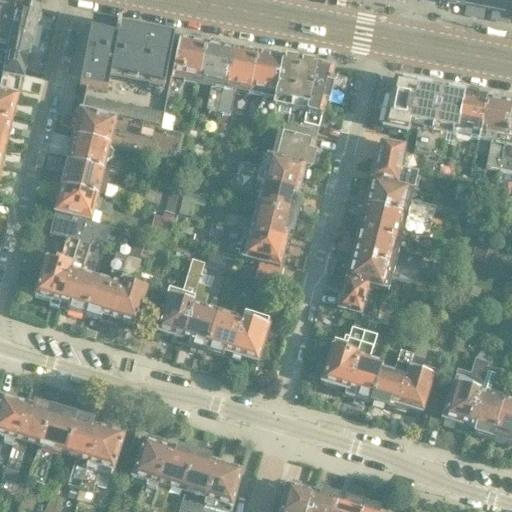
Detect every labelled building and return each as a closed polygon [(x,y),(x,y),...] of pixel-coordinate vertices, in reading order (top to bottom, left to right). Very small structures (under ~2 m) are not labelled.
[(511,0),(437,0),(437,3),(462,8),(462,7),(511,17),(511,0)] [(2,7),(0,6),(0,52),(5,54),(15,9),(12,9),(10,6),(5,5),(2,7)] [(24,11),(15,9),(5,54),(3,67),(25,72),(35,27),(38,26),(40,20),(38,17),(39,13),(35,13),(33,9),(27,8),(24,11)] [(79,111),(79,112),(117,121),(161,131),(164,117),(166,104),(177,46),(176,46),(176,47),(172,46),(173,40),(119,30),(119,29),(116,29),(108,28),(107,32),(101,30),(101,27),(91,25),(78,90),(85,92),(84,100),(81,111),(79,111)] [(204,47),(180,42),(178,42),(177,46),(166,104),(178,107),(183,84),(197,86),(204,47)] [(207,47),(204,47),(197,86),(211,89),(206,111),(218,114),(230,52),(220,50),(217,46),(210,45),(207,47)] [(241,54),(230,52),(218,114),(230,116),(235,94),(248,96),(256,57),(253,56),(251,53),(244,51),(241,54)] [(281,61),(256,57),(248,96),(262,99),(258,122),(270,124),(273,107),(281,61)] [(298,65),(281,61),(273,107),(289,110),(298,65)] [(314,68),(298,65),(289,110),(306,114),(314,68)] [(20,93),(25,72),(3,67),(0,79),(0,92),(17,96),(17,92),(20,93)] [(327,105),(331,89),(329,88),(329,87),(342,90),(345,78),(332,75),(333,71),(314,68),(306,114),(302,133),(316,137),(325,104),(327,105)] [(388,100),(392,83),(378,80),(375,97),(388,100)] [(384,127),(384,128),(406,134),(407,129),(414,86),(410,86),(408,83),(399,82),(392,87),(390,95),(391,97),(387,115),(385,116),(383,125),(384,127)] [(438,91),(414,86),(407,129),(418,131),(414,155),(427,158),(438,91)] [(449,93),(438,91),(427,158),(440,160),(445,131),(455,133),(462,96),(461,96),(459,92),(453,91),(449,93)] [(14,110),(17,98),(16,98),(17,96),(0,92),(0,119),(11,122),(12,120),(15,119),(16,113),(14,110)] [(468,94),(465,96),(462,96),(455,133),(455,138),(478,142),(479,138),(485,100),(477,99),(475,96),(468,94)] [(499,172),(511,107),(511,105),(500,103),(498,99),(492,98),(488,101),(485,100),(479,138),(492,140),(486,169),(499,172)] [(511,105),(511,107),(499,172),(511,174),(511,105)] [(79,112),(76,122),(73,138),(110,147),(117,121),(79,112)] [(164,117),(161,131),(171,134),(174,119),(164,117)] [(11,122),(0,119),(0,146),(5,147),(7,138),(10,136),(12,130),(10,127),(11,122)] [(316,137),(302,133),(285,129),(276,162),(304,169),(310,171),(314,155),(312,154),(316,137)] [(196,133),(188,132),(186,141),(194,142),(196,133)] [(69,153),(67,162),(104,172),(106,161),(112,160),(113,154),(109,150),(110,147),(73,138),(72,142),(69,144),(67,150),(69,153)] [(202,148),(193,145),(189,157),(187,166),(197,169),(202,148)] [(380,145),(371,182),(413,193),(418,175),(400,170),(403,151),(380,145)] [(298,194),(304,169),(276,162),(268,160),(264,172),(238,165),(235,178),(298,194)] [(104,172),(67,162),(60,188),(98,197),(98,196),(103,194),(105,186),(101,182),(104,172)] [(302,179),(310,181),(312,173),(304,171),(302,179)] [(295,219),(299,205),(299,203),(295,202),(298,194),(235,178),(230,177),(227,188),(233,189),(234,190),(265,198),(262,211),(295,219)] [(413,193),(371,182),(364,207),(430,223),(433,210),(410,204),(413,193)] [(99,211),(101,204),(97,200),(98,197),(60,188),(59,193),(55,195),(54,199),(57,203),(54,215),(73,220),(85,223),(91,224),(91,223),(94,213),(99,211)] [(470,189),(466,205),(477,207),(481,191),(470,189)] [(175,217),(180,195),(166,191),(160,213),(167,215),(175,217)] [(511,201),(496,199),(494,211),(511,214),(511,201)] [(430,223),(364,207),(358,232),(401,242),(404,230),(427,236),(430,223)] [(179,208),(177,215),(190,218),(191,210),(179,208)] [(291,237),(295,219),(262,211),(259,223),(227,215),(223,229),(285,244),(287,236),(291,237)] [(156,217),(151,237),(169,241),(175,218),(163,215),(162,219),(156,217)] [(83,274),(96,233),(98,225),(91,223),(91,224),(85,223),(78,245),(59,306),(67,308),(66,312),(83,317),(95,278),(83,274)] [(279,270),(285,244),(223,229),(220,241),(245,247),(241,260),(261,266),(279,270)] [(408,244),(401,242),(358,232),(352,258),(418,274),(421,261),(405,256),(408,244)] [(59,306),(78,245),(71,243),(72,240),(67,238),(58,266),(45,262),(47,258),(46,257),(34,298),(59,306)] [(478,242),(474,259),(486,262),(490,245),(478,242)] [(109,321),(128,260),(131,249),(120,246),(108,282),(95,278),(83,317),(100,323),(101,319),(109,321)] [(414,287),(418,274),(352,258),(345,283),(367,288),(388,293),(391,281),(414,287)] [(144,292),(132,288),(140,263),(128,260),(109,321),(134,329),(147,288),(146,288),(144,292)] [(180,343),(197,286),(203,267),(192,263),(181,298),(167,294),(155,335),(180,343)] [(466,286),(470,269),(457,266),(453,283),(466,286)] [(278,288),(281,275),(260,270),(257,282),(270,286),(278,288)] [(274,310),(264,307),(270,286),(257,282),(254,282),(248,302),(230,358),(257,366),(265,340),(279,344),(285,325),(271,321),(274,310)] [(367,288),(345,283),(342,297),(339,299),(337,305),(339,308),(338,312),(359,318),(367,288)] [(203,310),(205,305),(210,290),(197,286),(180,343),(188,345),(187,349),(205,355),(217,314),(203,310)] [(460,307),(465,290),(452,287),(448,304),(460,307)] [(230,358),(248,302),(237,299),(232,313),(230,319),(217,314),(205,355),(222,360),(223,356),(230,358)] [(439,313),(441,306),(429,303),(427,310),(439,313)] [(347,394),(365,335),(368,326),(368,324),(358,322),(354,333),(351,332),(346,349),(332,345),(320,386),(345,394),(347,394)] [(381,368),(369,364),(380,329),(368,326),(365,335),(347,394),(345,394),(344,399),(353,402),(353,401),(370,406),(380,372),(381,368)] [(511,334),(504,333),(501,341),(487,337),(485,342),(511,349),(511,334)] [(468,431),(487,367),(493,348),(486,345),(485,349),(475,362),(470,376),(457,372),(441,423),(468,431)] [(422,417),(434,377),(420,373),(427,350),(416,347),(412,359),(396,414),(404,416),(405,412),(422,417)] [(396,414),(412,359),(402,355),(395,376),(380,372),(370,406),(386,410),(385,411),(396,414)] [(489,401),(498,371),(487,367),(468,431),(475,433),(474,437),(491,442),(502,406),(489,401)] [(0,468),(5,470),(24,408),(0,400),(0,468)] [(511,444),(511,402),(504,400),(502,406),(491,442),(508,448),(509,444),(511,444)] [(16,481),(26,447),(38,451),(50,412),(34,407),(33,411),(24,408),(5,470),(1,483),(14,486),(16,481)] [(63,458),(75,420),(50,412),(38,451),(28,483),(40,487),(50,454),(63,458)] [(79,493),(99,431),(90,429),(91,425),(75,420),(63,458),(75,462),(64,500),(76,503),(77,500),(79,493)] [(110,480),(123,439),(99,431),(79,493),(77,500),(89,503),(97,477),(110,480)] [(142,511),(148,511),(168,452),(142,444),(129,486),(142,491),(136,510),(142,511)] [(181,493),(192,456),(176,451),(175,455),(168,452),(148,511),(163,511),(170,490),(181,493)] [(202,511),(216,467),(208,465),(209,461),(192,456),(181,493),(193,497),(188,511),(202,511)] [(230,511),(237,487),(240,475),(216,467),(202,511),(230,511)] [(307,511),(312,497),(286,489),(279,511),(307,511)] [(333,511),(336,505),(337,500),(321,495),(319,499),(312,497),(307,511),(333,511)] [(360,511),(361,508),(345,503),(344,507),(336,505),(333,511),(360,511)]
